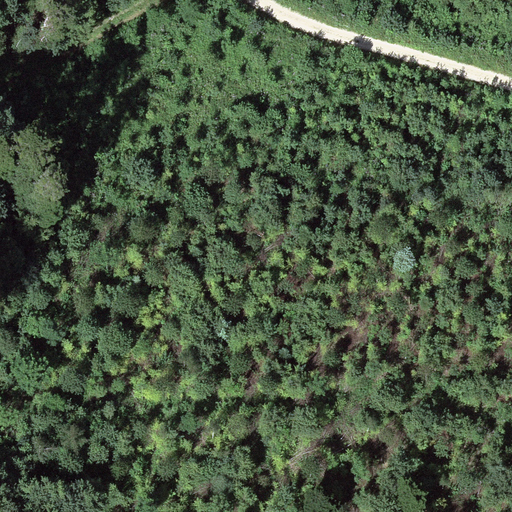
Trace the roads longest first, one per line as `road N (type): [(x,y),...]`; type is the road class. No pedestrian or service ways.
road 1 (track): [(511,86),(259,0)]
road 2 (track): [(0,102),(168,0)]
